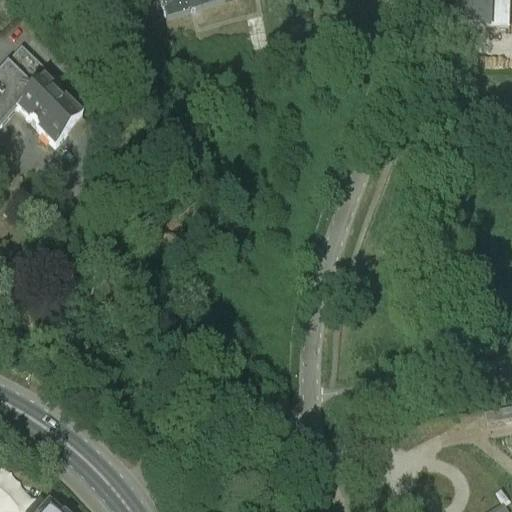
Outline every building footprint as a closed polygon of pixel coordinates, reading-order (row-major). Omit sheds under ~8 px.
[(158,0),(164,21),(224,4),(222,0),(158,0)] [(455,0),(455,32),(492,33),(492,31),(510,32),(510,0),(455,0)] [(49,79),(23,54),(0,78),(0,131),(14,116),(53,152),(80,122),(41,87),(49,79)] [(235,279),(218,278),(217,296),(234,297),(235,279)] [(511,424),(511,410),(488,415),(492,428),(511,424)] [(262,439),(251,436),(247,437),(253,456),(264,448),(262,439)] [(48,511),(38,503),(30,511),(48,511)] [(270,511),(267,503),(253,508),(254,511),(270,511)]
